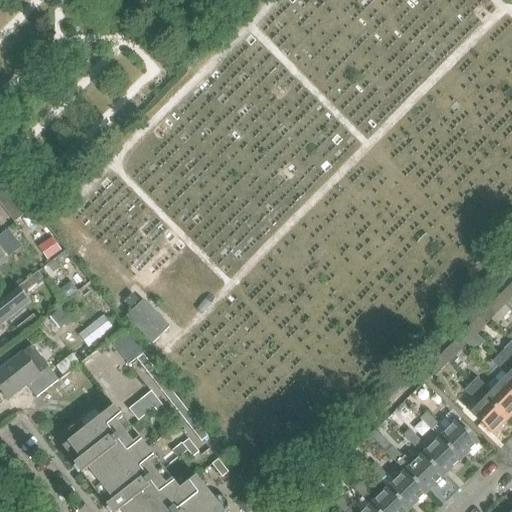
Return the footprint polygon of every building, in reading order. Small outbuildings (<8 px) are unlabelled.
[(0,178),(0,197),(15,186),(6,174),(0,178)] [(0,197),(0,205),(5,212),(24,197),(15,186),(0,197)] [(5,212),(14,224),(33,209),(24,197),(5,212)] [(22,249),(8,231),(0,237),(0,247),(7,256),(9,259),(22,249)] [(46,244),(56,258),(65,251),(55,238),(46,244)] [(0,299),(0,326),(30,303),(24,295),(39,284),(32,276),(18,287),(17,286),(0,299)] [(505,306),(511,299),(511,293),(507,289),(498,299),(505,306)] [(170,328),(144,302),(141,304),(133,295),(125,303),(134,311),(127,318),(153,345),(170,328)] [(495,316),(505,306),(498,299),(488,309),(495,316)] [(60,331),(73,320),(63,308),(50,319),(60,331)] [(476,335),(486,325),(479,318),(469,328),(476,335)] [(467,345),(476,335),(469,328),(459,338),(467,345)] [(37,399),(59,381),(32,347),(0,371),(0,390),(8,401),(27,386),(28,387),(37,399)] [(448,364),(458,354),(451,347),(441,357),(448,364)] [(511,360),(511,358),(511,355),(505,349),(498,357),(511,370),(511,360)] [(201,443),(207,438),(143,355),(137,360),(201,443)] [(434,378),(448,364),(441,357),(431,367),(432,367),(428,371),(434,378)] [(511,399),(511,370),(498,357),(491,363),(500,372),(503,369),(509,375),(498,386),(511,399)] [(511,413),(511,399),(498,386),(488,396),(482,391),(486,387),(477,379),(470,386),(505,421),(511,413)] [(490,435),(505,421),(470,386),(463,393),(471,401),(475,398),(480,404),(469,415),(490,435)] [(160,417),(166,412),(151,393),(145,398),(160,417)] [(102,488),(149,451),(114,407),(84,431),(81,429),(79,428),(78,428),(76,428),(75,428),(73,428),(72,429),(70,430),(69,431),(68,432),(67,433),(67,435),(67,436),(67,438),(67,440),(69,443),(62,448),(77,467),(82,463),(102,488)] [(440,424),(428,413),(421,420),(432,431),(440,424)] [(440,424),(432,431),(432,432),(441,442),(461,462),(478,446),(458,426),(449,434),(440,424)] [(422,441),(410,429),(403,436),(415,448),(422,441)] [(193,458),(199,453),(189,440),(182,445),(193,458)] [(441,442),(432,451),(422,441),(415,448),(444,479),(461,462),(441,442)] [(398,465),(405,458),(393,446),(386,453),(398,465)] [(120,511),(151,511),(180,490),(149,451),(102,488),(120,511)] [(444,479),(424,458),(414,468),(405,458),(398,465),(408,474),(428,495),(444,479)] [(222,479),(228,473),(218,460),(212,466),(222,479)] [(369,470),(380,482),(388,475),(376,463),(369,470)] [(408,474),(397,484),(388,475),(380,482),(390,491),(410,511),(428,495),(408,474)] [(216,497),(213,499),(196,477),(180,490),(151,511),(226,511),(227,511),(228,510),(228,508),(229,507),(228,505),(228,503),(227,502),(227,501),(225,499),(224,498),(223,498),(221,497),(220,497),(218,497),(216,497)] [(351,487),(363,499),(370,492),(358,480),(351,487)] [(375,511),(409,511),(410,511),(390,491),(372,508),(375,511)] [(276,511),(283,505),(274,496),(257,511),(276,511)] [(342,511),(349,511),(353,509),(341,497),(334,503),(342,511)]
